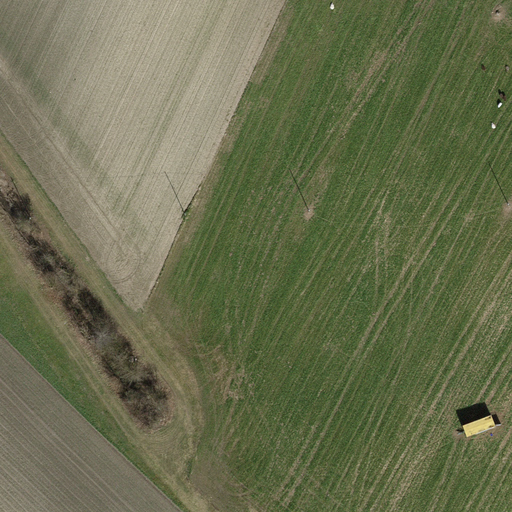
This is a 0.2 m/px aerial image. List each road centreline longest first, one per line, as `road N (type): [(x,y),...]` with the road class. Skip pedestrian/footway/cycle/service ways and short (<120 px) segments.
road 1 (track): [(190,505),(188,432),(171,384),(0,147)]
road 2 (track): [(0,240),(137,443),(196,511)]
